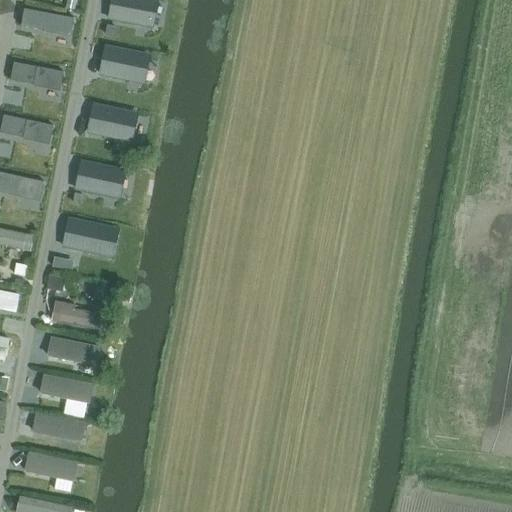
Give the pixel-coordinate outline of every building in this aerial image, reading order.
[(68,0),(67,9),(75,10),(77,0),(68,0)] [(112,0),(109,19),(149,27),(153,0),(112,0)] [(25,9),(22,26),(45,31),(45,32),(46,32),(46,30),(69,34),(72,19),(74,20),(75,19),(25,9)] [(108,26),(107,34),(115,36),(116,28),(108,26)] [(106,46),(100,74),(140,83),(145,54),(106,46)] [(14,63),(11,80),(35,84),(35,83),(59,88),(62,73),(64,73),(64,72),(14,63)] [(94,104),(88,133),(128,141),(133,113),(94,104)] [(5,116),(1,132),(24,138),(24,137),(48,142),(51,127),(54,127),(54,126),(5,116)] [(82,161),(76,189),(115,198),(121,170),(82,161)] [(0,172),(0,191),(12,194),(12,195),(13,195),(14,193),(39,199),(42,183),(44,183),(45,182),(0,172)] [(76,194),(75,202),(83,204),(84,196),(76,194)] [(69,219),(63,247),(103,255),(109,227),(69,219)] [(0,229),(0,245),(31,252),(34,236),(0,229)] [(56,258),(54,267),(63,269),(64,262),(62,259),(56,258)] [(17,264),(15,275),(26,277),(28,266),(17,264)] [(51,277),(49,288),(62,290),(64,280),(51,277)] [(16,279),(15,286),(24,288),(25,281),(16,279)] [(0,292),(0,308),(16,312),(19,296),(0,292)] [(57,303),(54,321),(96,328),(99,315),(74,310),(75,306),(57,303)] [(0,337),(0,354),(6,356),(9,340),(0,337)] [(52,339),(49,356),(96,365),(99,349),(52,339)] [(45,377),(41,393),(68,398),(88,402),(89,403),(92,386),(45,377)] [(0,379),(0,390),(6,392),(8,381),(0,379)] [(98,387),(96,397),(106,398),(107,389),(98,387)] [(38,415),(34,431),(82,441),(85,425),(38,415)] [(29,455),(26,471),(58,478),(73,481),(77,465),(29,455)] [(21,497),(17,511),(69,511),(71,508),(21,497)]
